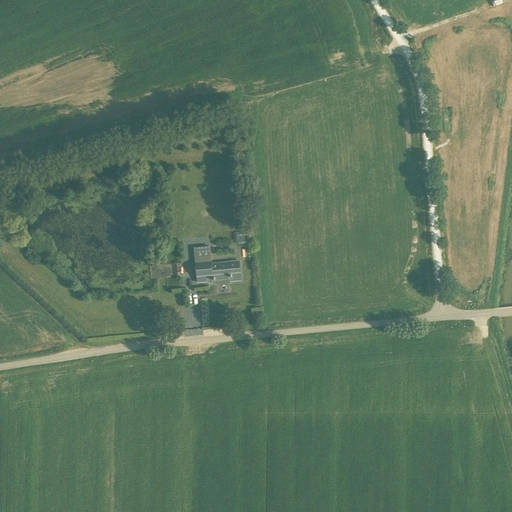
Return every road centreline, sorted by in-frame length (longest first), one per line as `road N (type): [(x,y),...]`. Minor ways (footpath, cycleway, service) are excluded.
road 1 (unclassified): [(441,317),(0,364)]
road 2 (unclassified): [(441,317),(422,86),(374,0)]
